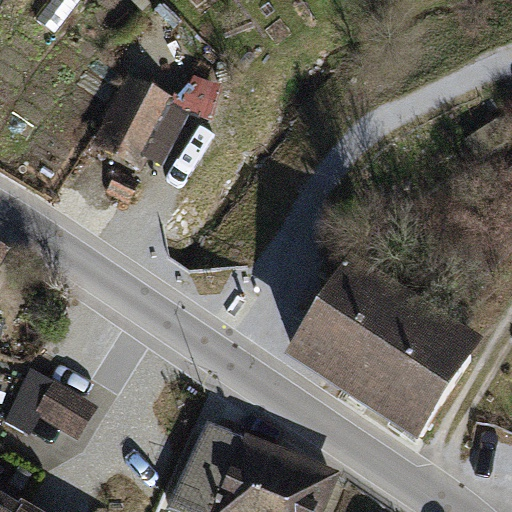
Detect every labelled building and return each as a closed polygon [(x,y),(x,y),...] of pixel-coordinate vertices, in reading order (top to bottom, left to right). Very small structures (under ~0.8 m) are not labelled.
[(179,111),(129,83),(93,150),(143,177),(179,111)] [(303,320),(362,228),(311,195),(252,287),(303,320)] [(146,204),(124,204),(124,227),(147,227),(146,204)] [(429,436),(484,342),(343,260),(288,353),(429,436)] [(96,409),(30,371),(3,417),(32,434),(40,419),(78,441),(96,409)] [(332,511),(345,477),(203,428),(175,508),(186,511),(332,511)] [(0,511),(26,511),(0,496),(0,511)]
